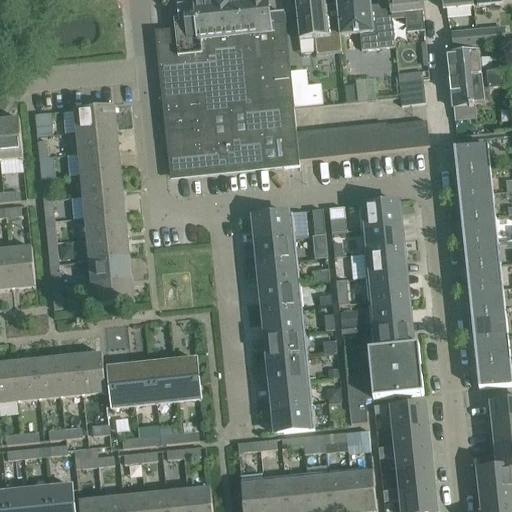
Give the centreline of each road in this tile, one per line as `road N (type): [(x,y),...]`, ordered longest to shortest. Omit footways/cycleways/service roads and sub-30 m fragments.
road 1 (residential): [(218,207),(425,190),(462,511)]
road 2 (residential): [(218,207),(178,212),(165,209),(157,193),(140,0)]
road 3 (residential): [(242,441),(218,207)]
road 4 (residential): [(444,132),(430,0)]
